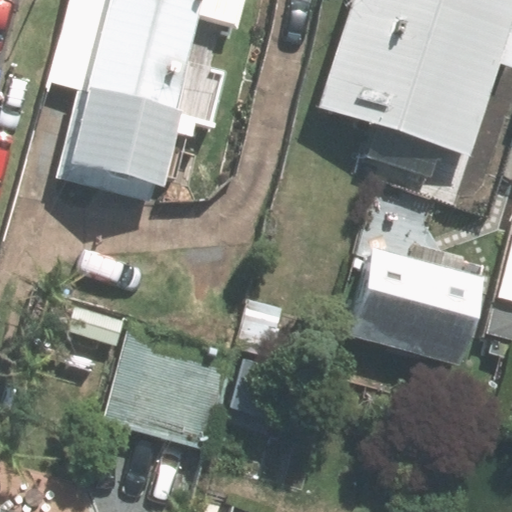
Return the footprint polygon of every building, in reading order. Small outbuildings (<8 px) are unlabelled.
[(196,0),(102,0),(79,92),(71,90),(49,177),(146,201),(196,0)] [(509,0),(343,0),(311,104),(460,152),(509,0)] [(511,217),(489,298),(511,304),(511,217)] [(478,276),(367,245),(341,335),(452,367),(478,276)] [(217,350),(121,326),(97,420),(193,445),(217,350)] [(276,364),(231,351),(203,447),(249,460),(276,364)]
